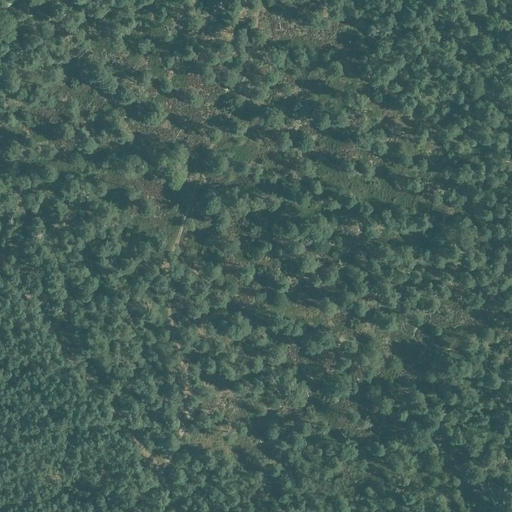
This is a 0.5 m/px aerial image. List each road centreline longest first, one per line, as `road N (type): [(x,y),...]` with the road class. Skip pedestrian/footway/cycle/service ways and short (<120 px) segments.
road 1 (track): [(0,256),(161,474)]
road 2 (track): [(434,0),(511,118)]
